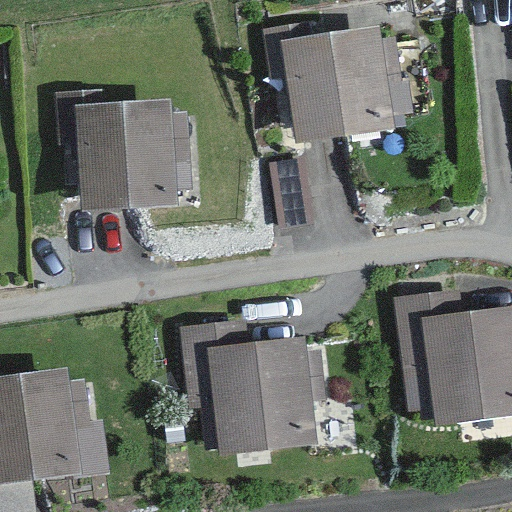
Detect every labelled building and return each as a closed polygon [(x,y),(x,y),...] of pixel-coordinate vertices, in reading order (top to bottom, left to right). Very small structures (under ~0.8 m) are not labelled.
[(389,28),(280,44),(297,161),(406,145),(389,28)] [(180,103),(77,108),(82,218),(186,212),(180,103)] [(511,316),(463,320),(461,297),(393,302),(400,384),(431,382),(435,428),(511,422),(511,316)] [(247,350),(245,326),(177,331),(183,413),(215,411),(219,458),(317,450),(313,405),(321,404),(318,359),(305,360),(304,345),(247,350)] [(0,382),(0,489),(86,478),(80,432),(88,431),(82,387),(69,388),(67,374),(0,382)]
